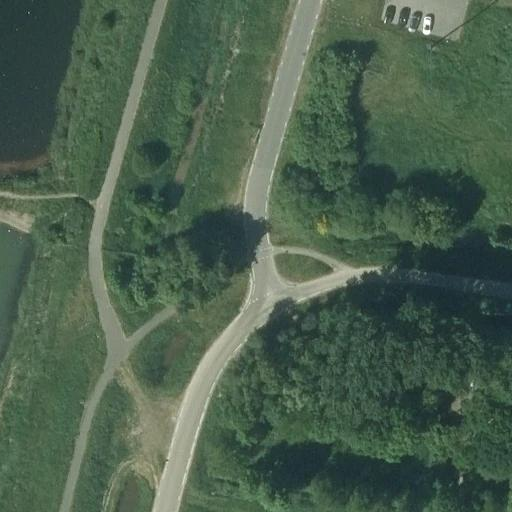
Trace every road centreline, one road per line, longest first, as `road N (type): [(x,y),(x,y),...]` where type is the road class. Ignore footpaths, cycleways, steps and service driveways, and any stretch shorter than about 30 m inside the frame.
road 1 (unclassified): [(271,302),(257,195),(311,0)]
road 2 (unclassified): [(345,277),(415,276),(511,291)]
road 3 (unclassified): [(271,302),(222,349),(185,441)]
